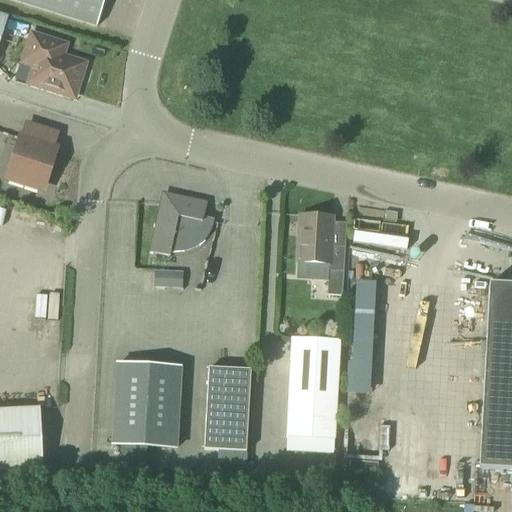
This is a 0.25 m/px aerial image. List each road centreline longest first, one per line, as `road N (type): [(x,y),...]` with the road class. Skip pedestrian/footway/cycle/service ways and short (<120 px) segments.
road 1 (unclassified): [(511,216),(173,137),(151,120)]
road 2 (unclassified): [(76,448),(94,165),(118,129),(151,120)]
road 3 (unclassified): [(151,120),(139,67),(162,0)]
